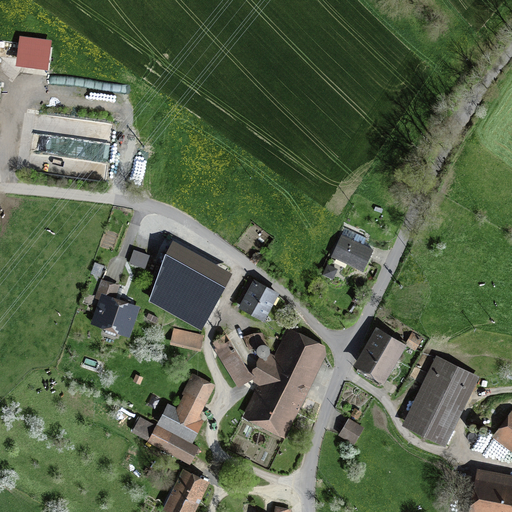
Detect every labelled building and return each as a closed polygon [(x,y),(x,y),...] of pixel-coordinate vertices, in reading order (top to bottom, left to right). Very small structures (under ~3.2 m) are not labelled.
[(49,68),(53,38),(21,33),(16,63),(49,68)] [(364,268),(374,246),(344,232),(334,253),(364,268)] [(165,256),(149,302),(201,332),(232,276),(173,244),(165,256)] [(148,255),(134,251),(130,263),(145,267),(148,255)] [(255,254),(251,259),(255,263),(260,257),(255,254)] [(338,270),(327,264),(322,274),(333,279),(338,270)] [(89,321),(128,335),(139,305),(112,296),(116,283),(101,277),(94,297),(98,298),(89,321)] [(253,278),(237,306),(263,322),(280,293),(253,278)] [(354,363),(385,381),(407,343),(376,325),(354,363)] [(324,345),(286,327),(270,360),(260,355),(251,374),(265,380),(249,414),(287,433),(301,404),(296,402),(324,345)] [(200,336),(175,330),(172,343),(197,349),(200,336)] [(245,334),(248,347),(256,345),(254,332),(245,334)] [(226,336),(215,344),(241,381),(251,374),(226,336)] [(435,354),(402,423),(446,444),(479,375),(435,354)] [(166,401),(155,423),(194,444),(205,423),(197,419),(216,385),(192,373),(174,405),(166,401)] [(511,407),(491,433),(511,449),(511,407)] [(348,418),(338,433),(353,443),(363,427),(348,418)] [(199,446),(194,444),(155,423),(146,440),(190,463),(199,446)] [(511,511),(511,473),(475,467),(466,511),(511,511)] [(181,468),(162,508),(170,511),(194,511),(209,482),(181,468)]
